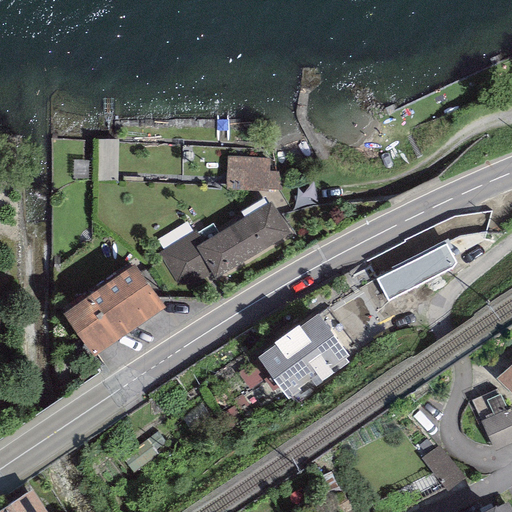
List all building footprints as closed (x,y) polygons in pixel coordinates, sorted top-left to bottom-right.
[(122,181),(122,140),(102,140),(101,180),(122,181)] [(266,158),(226,157),(224,189),(265,191),(266,158)] [(194,232),(164,249),(185,283),(206,270),(213,282),(288,238),(267,202),(200,241),(194,232)] [(391,267),(393,271),(446,245),(449,250),(452,249),(447,239),(391,267)] [(393,271),(377,279),(387,301),(452,268),(456,265),(449,250),(446,245),(393,271)] [(127,263),(59,309),(89,352),(157,306),(127,263)] [(313,311),(253,353),(283,396),(343,354),(313,311)] [(511,362),(496,379),(511,393),(511,362)] [(471,400),(494,451),(511,442),(511,405),(506,408),(497,389),(471,400)] [(462,474),(439,446),(422,457),(442,487),(462,474)] [(332,472),(315,481),(325,500),(342,492),(332,472)] [(41,511),(26,488),(0,504),(0,511),(41,511)] [(496,508),(486,511),(511,511),(507,503),(496,509),(496,508)]
